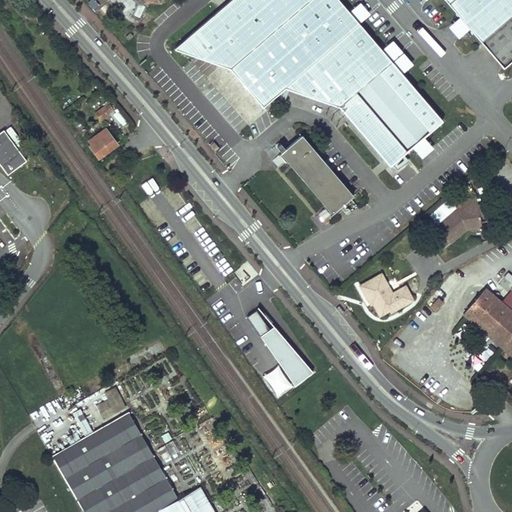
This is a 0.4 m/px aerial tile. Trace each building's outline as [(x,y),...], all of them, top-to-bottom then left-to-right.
[(187,53),(230,69),(263,107),(285,88),(340,108),(390,167),(412,148),(424,137),(443,121),(402,74),(392,62),(391,61),(381,50),(359,24),(349,12),(338,0),(231,0),(185,39),(183,42),(182,46),(183,49),(185,52),(187,53)] [(503,68),(511,60),(511,0),(445,0),(460,17),(470,29),(503,68)] [(360,2),(349,12),(359,24),(370,14),(360,2)] [(470,29),(460,17),(448,27),(458,39),(470,29)] [(393,40),(381,50),(391,61),(402,52),(393,40)] [(403,53),(392,62),(402,74),(413,65),(403,53)] [(109,102),(96,112),(101,119),(114,110),(109,102)] [(117,145),(106,128),(89,141),(91,144),(90,145),(99,158),(117,145)] [(26,161),(3,130),(0,132),(0,165),(7,175),(26,161)] [(301,136),(281,153),(287,160),(326,207),(332,214),(352,197),(301,136)] [(424,137),(412,148),(421,159),(434,148),(424,137)] [(218,148),(214,142),(210,145),(215,152),(218,148)] [(287,160),(281,153),(272,161),(278,167),(287,160)] [(479,198),(462,201),(463,209),(458,210),(437,227),(451,243),(467,230),(466,227),(468,225),(483,223),(482,215),(480,205),(479,198)] [(332,214),(326,207),(318,214),(324,220),(332,214)] [(459,278),(453,272),(426,303),(435,311),(459,284),(456,281),(459,278)] [(381,274),(360,286),(368,301),(374,298),(383,314),(390,310),(397,306),(399,308),(412,300),(405,287),(392,293),(381,274)] [(511,310),(485,288),(463,313),(511,354),(511,310)] [(374,298),(368,301),(371,306),(373,305),(379,316),(383,314),(374,298)] [(294,386),(312,372),(273,328),(269,331),(255,312),(246,319),(294,386)] [(469,363),(482,371),(497,344),(484,337),(469,363)] [(156,511),(178,498),(127,412),(106,424),(156,511)] [(214,511),(199,486),(178,498),(156,511),(106,424),(51,456),(83,511),(214,511)]
